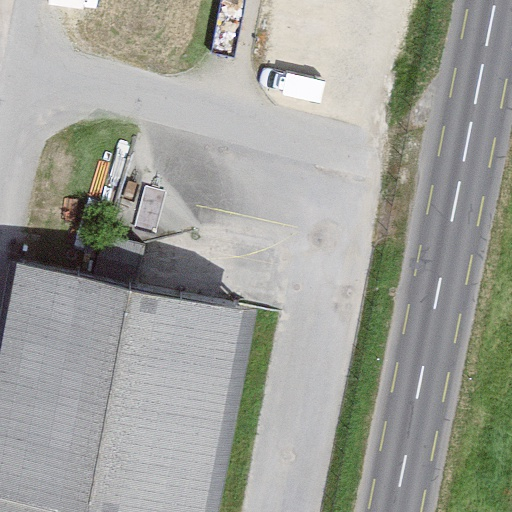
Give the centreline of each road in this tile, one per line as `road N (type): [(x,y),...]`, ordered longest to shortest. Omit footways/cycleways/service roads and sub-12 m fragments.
road 1 (secondary): [(494,0),(394,511)]
road 2 (unknown): [(348,154),(14,79),(0,172)]
road 3 (unknown): [(280,511),(348,154)]
road 4 (unknown): [(232,128),(250,0)]
